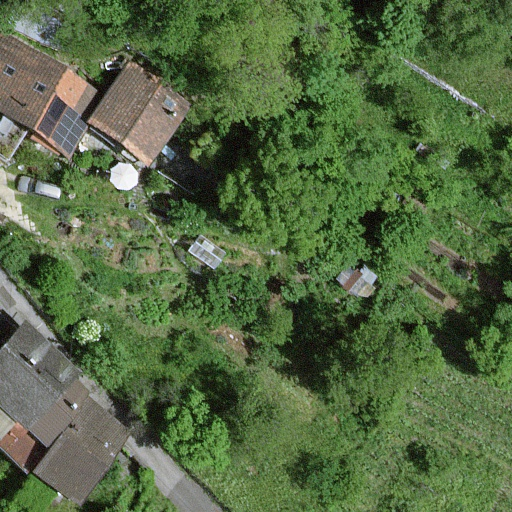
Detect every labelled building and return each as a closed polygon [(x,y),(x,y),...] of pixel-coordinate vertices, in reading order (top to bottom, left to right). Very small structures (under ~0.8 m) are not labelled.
[(0,42),(0,120),(16,130),(51,75),(0,42)] [(127,68),(87,117),(137,159),(178,110),(127,68)] [(54,154),(90,99),(51,75),(16,130),(54,154)] [(0,351),(0,421),(16,435),(59,385),(64,380),(13,336),(0,351)] [(62,502),(119,436),(59,385),(16,435),(41,456),(27,472),(62,502)]
